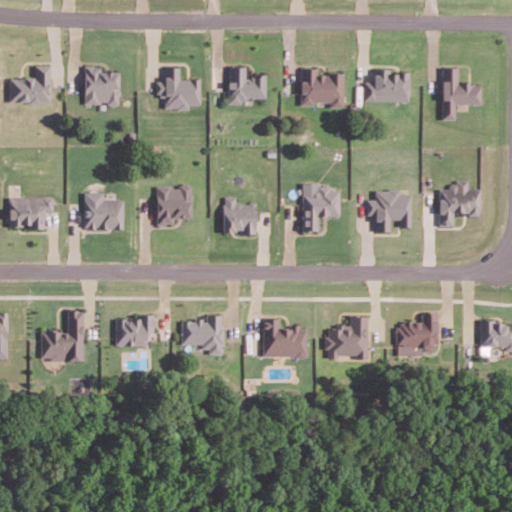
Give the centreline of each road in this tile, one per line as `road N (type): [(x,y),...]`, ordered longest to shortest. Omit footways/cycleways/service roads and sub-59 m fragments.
road 1 (residential): [(0,264),(473,265),(497,256),(510,237)]
road 2 (residential): [(0,6),(511,14)]
